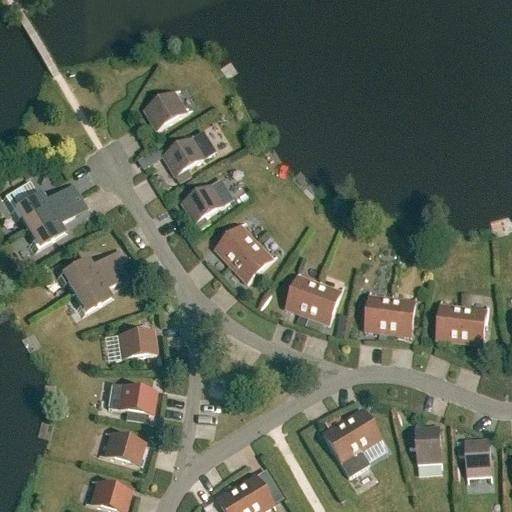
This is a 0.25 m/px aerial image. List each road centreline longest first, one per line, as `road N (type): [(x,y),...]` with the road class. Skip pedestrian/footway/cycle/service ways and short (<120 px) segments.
road 1 (residential): [(329,378),(511,396)]
road 2 (residential): [(206,465),(186,292)]
road 3 (residential): [(329,378),(240,336),(186,292)]
road 4 (residential): [(186,292),(107,160)]
road 5 (residential): [(206,465),(329,378)]
